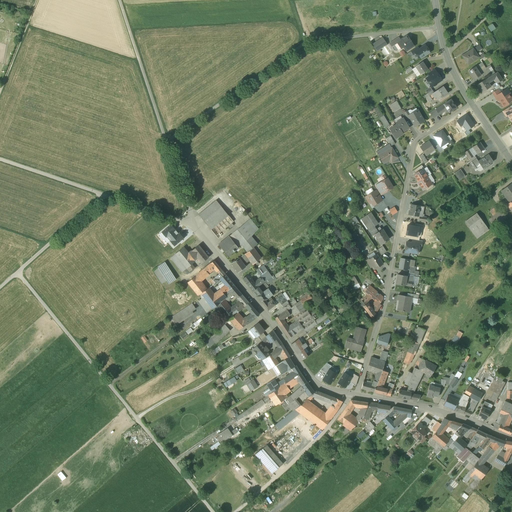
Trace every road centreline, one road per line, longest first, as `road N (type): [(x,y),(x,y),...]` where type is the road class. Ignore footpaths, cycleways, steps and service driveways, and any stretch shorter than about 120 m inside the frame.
road 1 (residential): [(356,397),(386,296),(413,149),(471,104)]
road 2 (track): [(211,511),(17,273)]
road 3 (track): [(166,144),(305,44),(438,28)]
road 4 (residential): [(356,397),(308,378),(192,225)]
road 5 (track): [(192,225),(118,0)]
road 6 (residential): [(511,440),(435,412),(356,397)]
road 7 (track): [(348,396),(306,451),(237,511)]
